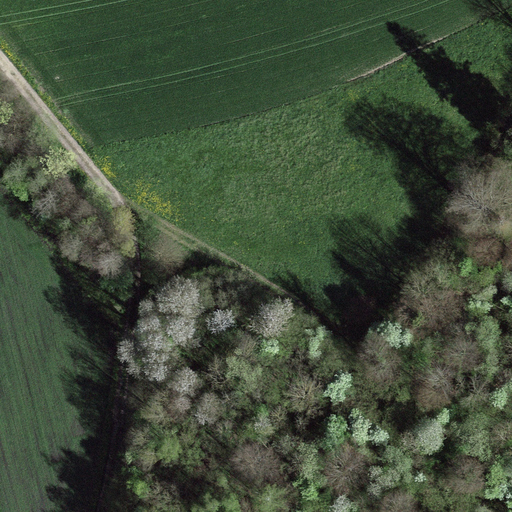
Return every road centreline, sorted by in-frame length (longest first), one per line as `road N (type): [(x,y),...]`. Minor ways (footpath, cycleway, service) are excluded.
road 1 (track): [(511,107),(479,195),(384,321),(338,338),(147,214),(0,52)]
road 2 (track): [(97,511),(147,214)]
